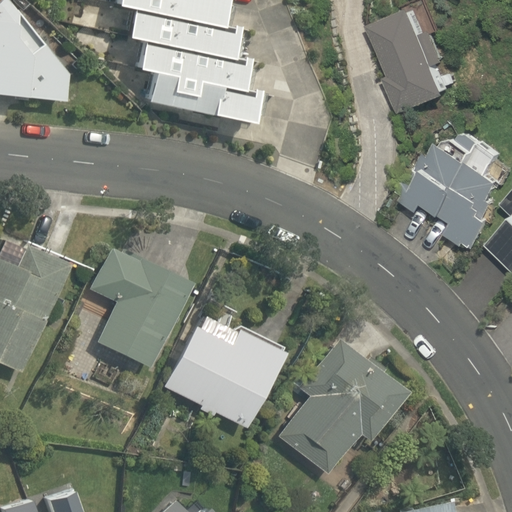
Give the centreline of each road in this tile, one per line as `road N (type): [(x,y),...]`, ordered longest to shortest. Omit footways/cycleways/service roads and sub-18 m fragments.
road 1 (residential): [(0,157),(176,168),(272,194),(339,241)]
road 2 (residential): [(339,241),(423,300),(474,365),(511,434)]
road 3 (residential): [(339,241),(371,174),(374,128),(359,67),(357,0)]
